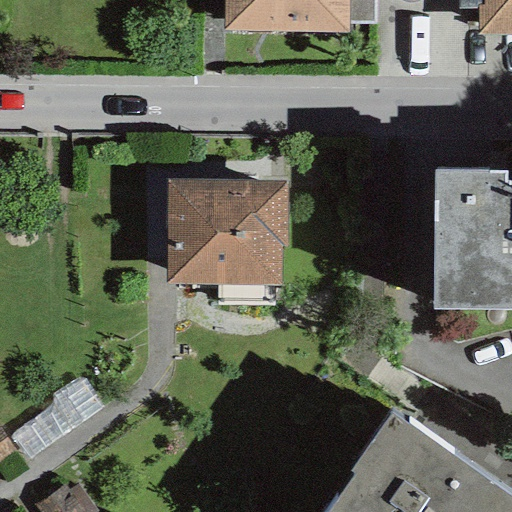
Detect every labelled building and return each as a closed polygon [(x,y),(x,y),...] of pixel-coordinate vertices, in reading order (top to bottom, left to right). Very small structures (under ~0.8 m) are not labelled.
[(223,0),(224,24),(346,24),(346,0),(223,0)] [(511,0),(458,0),(459,24),(478,24),(478,30),(511,30),(511,0)] [(509,171),(432,171),(431,311),(511,311),(511,185),(509,186),(509,171)] [(288,182),(165,181),(164,284),(279,285),(279,248),(287,248),(288,182)] [(489,511),(510,482),(388,397),(350,453),(356,456),(316,511),(489,511)] [(511,511),(511,483),(510,482),(489,511),(511,511)]
